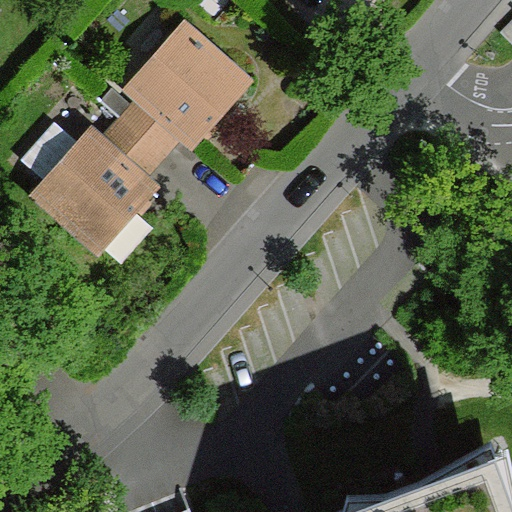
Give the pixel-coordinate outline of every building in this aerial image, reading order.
[(142,98),(184,135),(194,143),(248,81),(186,29),(133,90),(142,98)] [(142,98),(123,120),(164,157),(184,135),(142,98)] [(123,120),(102,142),(144,180),(164,157),(123,120)] [(49,184),(83,146),(57,123),(23,161),(49,184)] [(102,142),(94,135),(83,146),(49,184),(39,195),(100,249),(154,188),(144,180),(102,142)] [(345,506),(343,511),(511,511),(511,477),(500,445),(442,468),(345,506)]
